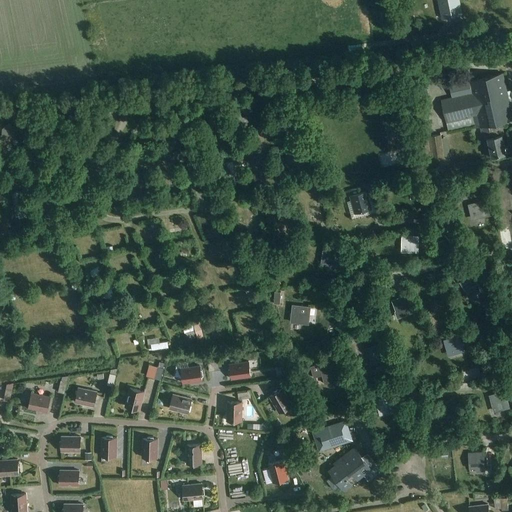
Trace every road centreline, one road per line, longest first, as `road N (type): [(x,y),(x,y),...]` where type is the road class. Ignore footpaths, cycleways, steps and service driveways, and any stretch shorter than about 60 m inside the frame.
road 1 (track): [(333,195),(319,157),(245,195),(187,212),(97,216),(68,229),(0,237)]
road 2 (track): [(511,251),(367,283),(385,363),(357,411),(360,431)]
road 3 (unknown): [(131,219),(178,343)]
road 4 (unknown): [(394,455),(511,433)]
